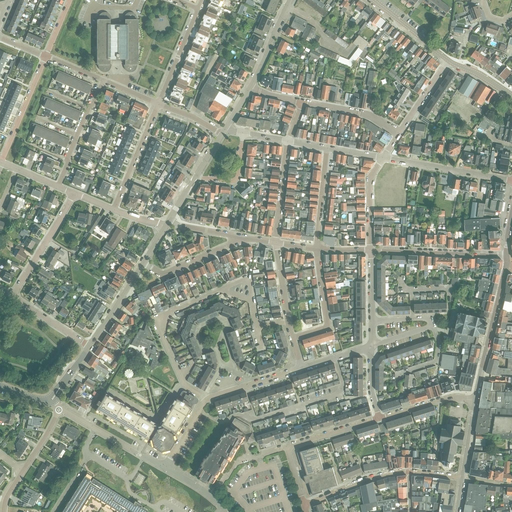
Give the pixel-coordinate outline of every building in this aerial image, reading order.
[(270,0),(265,12),(274,15),(279,0),(270,0)] [(341,0),(341,1),(341,5),(344,7),(341,11),(345,13),(347,10),(347,9),(348,7),(350,5),(347,3),(349,0),(341,0)] [(433,8),(436,5),(430,0),(427,4),(433,8)] [(52,1),(50,7),(58,10),(60,4),(52,1)] [(347,10),(345,13),(348,15),(353,10),(352,9),(351,9),(356,3),(353,1),(348,7),(347,9),(347,10)] [(355,9),(360,13),(366,6),(359,1),(356,5),(358,7),(355,9)] [(444,5),(439,1),(436,5),(442,9),(444,5)] [(208,9),(207,12),(216,16),(218,12),(216,12),(219,6),(210,3),(210,4),(209,4),(207,8),(208,9)] [(17,4),(15,10),(23,13),(25,7),(17,4)] [(433,8),(439,13),(442,9),(436,5),(433,8)] [(450,10),(444,5),(442,9),(447,13),(450,10)] [(467,12),(470,11),(471,15),(481,11),(479,8),(478,6),(473,7),(472,5),(465,7),(467,12)] [(50,7),(48,12),(55,15),(58,10),(50,7)] [(370,16),(373,12),(366,7),(357,19),(360,21),(364,16),(367,18),(369,16),(370,16)] [(444,17),(447,13),(442,9),(439,13),(444,17)] [(15,10),(13,15),(20,18),(23,13),(15,10)] [(471,15),(468,16),(471,24),(479,22),(478,19),(482,17),(481,15),(482,15),(481,11),(471,15)] [(48,12),(45,18),(53,21),(55,15),(48,12)] [(123,65),(124,68),(124,69),(125,69),(125,70),(126,70),(127,71),(127,72),(128,72),(129,72),(130,72),(131,72),(132,72),(133,72),(134,72),(134,71),(135,71),(135,70),(136,70),(136,69),(136,68),(137,65),(137,62),(138,23),(137,20),(136,17),(136,16),(136,15),(135,15),(135,14),(134,14),(134,13),(133,13),(132,13),(131,13),(131,12),(130,13),(129,13),(128,13),(127,13),(127,14),(126,14),(125,15),(125,16),(124,17),(124,20),(125,20),(125,25),(110,25),(110,20),(111,20),(111,17),(110,16),(110,15),(109,14),(108,14),(108,13),(107,13),(106,13),(106,12),(105,12),(104,12),(103,13),(102,13),(101,13),(101,14),(100,15),(99,15),(99,16),(99,17),(98,20),(98,23),(97,62),(98,65),(99,68),(99,69),(99,70),(100,70),(100,71),(101,71),(102,72),(103,72),(104,72),(105,72),(106,72),(107,72),(108,72),(108,71),(109,71),(109,70),(110,70),(110,69),(111,68),(111,65),(110,65),(110,60),(125,60),(125,65),(123,65)] [(203,19),(203,21),(211,24),(213,19),(215,20),(216,16),(207,12),(205,15),(204,15),(202,19),(203,19)] [(262,20),(260,23),(268,27),(271,21),(268,20),(270,17),(261,13),(259,19),(262,20)] [(353,17),(351,20),(354,23),(360,16),(357,14),(354,18),(353,17)] [(368,24),(367,25),(369,27),(372,23),(374,24),(380,29),(386,22),(380,17),(375,14),(368,24)] [(13,15),(10,21),(18,24),(20,18),(13,15)] [(296,17),(291,27),(297,29),(304,33),(303,36),(302,38),(311,42),(315,35),(317,30),(307,25),(308,23),(296,17)] [(45,18),(43,23),(51,26),(53,21),(45,18)] [(10,21),(8,26),(16,29),(18,24),(10,21)] [(200,26),(199,30),(209,34),(210,30),(212,30),(214,25),(211,24),(203,21),(202,22),(201,21),(199,26),(200,26)] [(362,32),(367,25),(368,24),(364,21),(358,29),(362,32)] [(378,36),(376,40),(378,42),(382,36),(383,35),(388,29),(387,28),(390,25),(386,22),(380,29),(379,31),(381,32),(378,36)] [(51,26),(43,23),(42,23),(39,28),(48,32),(51,26)] [(268,27),(260,23),(259,27),(256,26),(254,31),(262,35),(263,32),(266,33),(268,27)] [(487,33),(491,34),(494,25),(491,24),(488,23),(487,28),(484,27),(481,34),(486,36),(487,33)] [(494,25),(491,34),(495,35),(494,39),(499,40),(500,36),(501,33),(498,32),(500,27),(497,26),(494,25)] [(16,29),(8,26),(6,32),(13,35),(16,29)] [(387,37),(394,28),(390,26),(388,29),(383,35),(387,37)] [(287,30),(286,33),(286,34),(290,36),(293,38),(294,36),(296,31),(297,29),(291,27),(290,29),(289,28),(288,30),(287,30)] [(454,34),(453,36),(455,36),(460,37),(461,33),(463,33),(464,29),(464,30),(464,29),(451,27),(451,28),(450,33),(454,34)] [(196,37),(195,38),(204,42),(206,37),(207,37),(209,34),(199,30),(198,33),(197,32),(195,36),(195,37),(196,37)] [(391,35),(390,36),(388,38),(391,41),(385,49),(387,51),(392,44),(395,40),(398,36),(400,34),(396,30),(391,36),(391,35)] [(24,41),(30,43),(33,36),(28,33),(24,41)] [(253,40),(252,44),(260,47),(263,41),(260,40),(261,37),(253,33),(250,39),(253,40)] [(398,36),(395,40),(392,44),(394,46),(397,42),(400,44),(405,37),(400,34),(398,36)] [(363,51),(365,49),(367,46),(370,43),(359,35),(353,43),(359,48),(363,51)] [(469,41),(477,44),(479,38),(471,35),(469,41)] [(30,43),(36,46),(39,38),(33,36),(30,43)] [(39,38),(36,46),(42,48),(45,41),(39,38)] [(193,44),(192,47),(201,51),(203,48),(201,47),(204,42),(195,38),(195,40),(194,39),(192,44),(193,44)] [(398,52),(402,47),(403,46),(406,48),(410,41),(406,38),(401,44),(400,45),(396,50),(398,52)] [(282,40),(279,46),(286,49),(288,46),(292,48),(293,46),(282,40)] [(312,42),(309,48),(317,52),(320,46),(317,45),(312,42)] [(454,43),(451,42),(451,43),(449,48),(452,49),(451,52),(458,55),(460,50),(459,50),(460,45),(454,43)] [(412,43),(407,49),(405,52),(408,54),(406,57),(409,59),(413,54),(412,54),(417,47),(412,43)] [(260,47),(252,44),(250,47),(247,46),(245,51),(253,55),(255,52),(257,53),(260,47)] [(290,51),(286,49),(279,46),(277,51),(279,53),(278,56),(284,59),(286,56),(284,55),(285,52),(292,56),(293,55),(301,59),(301,57),(290,51)] [(485,47),(483,46),(480,50),(479,50),(478,52),(475,50),(471,56),(476,60),(485,47)] [(188,55),(188,56),(196,60),(198,54),(200,55),(201,51),(192,47),(190,51),(189,50),(187,54),(188,55)] [(487,55),(484,53),(487,48),(485,47),(476,60),(480,63),(485,58),(487,55)] [(419,58),(421,55),(423,52),(419,48),(414,54),(416,56),(411,64),(413,66),(417,60),(419,58)] [(321,59),(324,57),(312,50),(309,55),(319,60),(320,58),(321,59)] [(428,55),(423,52),(421,55),(419,58),(417,60),(419,62),(416,66),(418,67),(419,66),(428,55)] [(242,59),(245,60),(243,64),(244,64),(243,66),(249,69),(250,67),(251,67),(254,61),(251,60),(253,57),(244,53),(242,59)] [(424,63),(426,65),(432,58),(428,55),(419,66),(417,69),(419,70),(424,63)] [(186,62),(184,65),(194,69),(195,65),(194,65),(196,60),(188,56),(187,57),(186,57),(184,61),(186,62)] [(480,63),(485,67),(490,60),(491,58),(490,56),(487,60),(485,58),(480,63)] [(218,63),(223,65),(226,60),(221,57),(218,63)] [(435,71),(440,64),(432,58),(426,65),(421,72),(423,73),(428,67),(435,71)] [(492,62),(490,60),(485,67),(490,70),(495,64),(495,63),(498,60),(495,58),(492,62)] [(21,59),(17,68),(23,70),(27,61),(21,59)] [(27,61),(23,70),(30,73),(34,64),(27,61)] [(215,67),(221,71),(224,66),(223,65),(218,63),(218,62),(215,67)] [(495,64),(490,70),(494,74),(497,70),(498,70),(500,67),(495,63),(495,64)] [(181,73),(180,74),(189,77),(191,72),(192,73),(194,69),(184,65),(183,68),(182,68),(180,72),(181,73)] [(240,72),(239,74),(245,78),(248,74),(242,70),(238,68),(239,68),(234,65),(233,68),(240,72)] [(212,72),(218,76),(221,71),(215,67),(212,72)] [(422,76),(420,75),(419,72),(414,69),(414,68),(412,67),(411,68),(414,69),(412,72),(421,79),(422,76)] [(278,78),(274,77),(274,78),(269,75),(268,78),(265,76),(261,84),(268,87),(269,85),(273,87),(272,90),(281,91),(283,79),(285,70),(282,69),(281,72),(279,72),(278,78)] [(392,69),(388,74),(394,79),(398,73),(392,69)] [(499,76),(506,82),(511,75),(505,69),(499,76)] [(57,85),(59,86),(64,73),(57,70),(55,73),(58,74),(55,81),(59,82),(57,85)] [(367,86),(369,86),(368,94),(362,93),(360,108),(366,109),(367,103),(373,104),(379,72),(370,71),(367,86)] [(212,72),(211,74),(216,78),(218,79),(225,83),(225,82),(230,85),(229,87),(232,89),(232,90),(235,92),(236,90),(237,91),(239,88),(226,80),(219,76),(218,76),(212,72)] [(63,84),(66,85),(70,76),(64,73),(59,86),(61,87),(63,84)] [(282,92),(287,93),(291,74),(289,73),(287,85),(283,85),(282,92)] [(178,79),(177,83),(186,87),(188,83),(186,82),(189,77),(180,74),(180,75),(179,75),(177,79),(178,79)] [(310,74),(308,74),(307,78),(307,79),(306,85),(307,85),(306,87),(303,86),(301,94),(302,94),(301,95),(306,96),(310,79),(309,79),(310,74)] [(68,90),(70,91),(76,78),(70,76),(66,85),(70,87),(68,90)] [(226,80),(239,88),(241,84),(239,83),(239,82),(229,76),(226,80)] [(297,83),(295,94),(300,95),(303,82),(304,76),(301,76),(300,83),(297,83)] [(459,92),(472,99),(481,83),(469,76),(459,92)] [(210,77),(206,84),(213,88),(216,81),(210,77)] [(423,77),(420,81),(426,86),(430,81),(423,77)] [(74,88),(77,90),(81,80),(76,78),(70,91),(72,92),(74,88)] [(420,95),(423,90),(417,86),(406,79),(406,78),(404,80),(415,88),(413,91),(420,95)] [(316,90),(314,98),(320,99),(323,85),(324,80),(321,79),(319,91),(316,90)] [(417,86),(423,90),(426,86),(420,81),(416,79),(414,81),(418,84),(417,86)] [(79,94),(81,95),(87,83),(81,80),(77,90),(81,91),(79,94)] [(393,103),(399,107),(410,90),(404,86),(404,87),(396,81),(393,83),(400,93),(393,103)] [(13,83),(10,90),(19,94),(22,87),(13,83)] [(87,83),(81,95),(83,96),(85,93),(88,95),(92,85),(87,83)] [(174,90),(173,92),(181,95),(183,90),(185,90),(186,87),(177,83),(175,86),(174,85),(172,90),(174,90)] [(492,90),(481,83),(472,99),(476,101),(473,106),(480,110),(482,105),(483,105),(485,102),(484,102),(485,101),(486,100),(492,90)] [(206,112),(212,116),(214,112),(209,109),(219,92),(210,86),(205,84),(200,92),(202,93),(196,108),(206,114),(206,112)] [(320,99),(324,100),(329,100),(331,87),(332,87),(327,86),(323,85),(320,99)] [(226,86),(224,89),(228,91),(226,96),(232,100),(236,93),(235,92),(232,90),(226,86)] [(337,88),(335,88),(331,87),(329,100),(334,102),(337,88)] [(10,90),(7,96),(16,100),(19,94),(10,90)] [(492,90),(486,100),(490,103),(496,92),(492,90)] [(105,114),(109,106),(109,105),(112,98),(114,94),(106,91),(103,99),(107,101),(106,104),(101,103),(98,111),(105,114)] [(181,95),(173,92),(172,93),(171,92),(170,97),(171,97),(169,101),(179,105),(180,101),(179,100),(181,95)] [(212,116),(211,117),(218,121),(221,117),(222,117),(232,100),(226,96),(219,92),(209,109),(214,112),(212,116)] [(347,94),(345,101),(349,101),(348,106),(359,108),(360,100),(361,95),(354,93),(354,95),(347,93),(347,94)] [(497,93),(493,99),(498,102),(499,100),(504,102),(506,99),(502,96),(501,96),(497,93)] [(7,96),(5,103),(14,106),(16,100),(7,96)] [(121,106),(124,98),(118,96),(116,100),(112,98),(109,105),(112,106),(114,103),(121,106)] [(253,97),(252,103),(254,104),(254,106),(257,107),(257,105),(260,106),(262,97),(255,96),(253,97)] [(46,112),(48,113),(53,100),(45,97),(44,99),(46,101),(44,107),(47,109),(46,112)] [(126,114),(129,116),(130,113),(133,107),(128,105),(130,101),(124,98),(121,106),(119,109),(125,112),(126,111),(127,112),(126,114)] [(261,108),(267,109),(269,99),(263,98),(261,108)] [(272,116),(275,100),(270,99),(268,106),(271,107),(270,112),(266,111),(265,115),(269,115),(272,116)] [(51,111),(55,112),(59,102),(53,100),(48,113),(50,114),(51,111)] [(276,108),(280,109),(281,107),(283,102),(282,102),(281,102),(275,100),(272,116),(277,117),(278,116),(278,114),(276,113),(276,108)] [(57,117),(59,117),(64,105),(59,102),(55,112),(58,113),(57,117)] [(286,103),(284,103),(283,102),(281,107),(294,112),(296,107),(289,104),(288,107),(285,106),(286,103)] [(5,103),(2,109),(11,113),(14,106),(5,103)] [(135,103),(133,107),(130,113),(129,116),(126,122),(130,124),(129,125),(139,130),(142,125),(143,123),(142,122),(148,108),(135,103)] [(252,103),(250,103),(249,103),(248,110),(256,111),(257,107),(254,106),(254,104),(252,103)] [(62,115),(66,117),(70,107),(64,105),(59,117),(61,118),(62,115)] [(394,107),(390,105),(385,113),(389,116),(388,116),(396,121),(400,114),(396,112),(399,107),(395,105),(394,107)] [(68,121),(70,122),(75,109),(70,107),(66,117),(69,118),(68,121)] [(292,117),(294,112),(281,107),(280,109),(280,110),(282,110),(281,112),(285,113),(285,114),(292,117)] [(302,117),(300,121),(307,122),(308,118),(307,118),(307,116),(310,116),(312,108),(306,107),(305,111),(304,110),(304,115),(303,115),(302,117)] [(2,109),(0,113),(0,115),(8,119),(11,113),(2,109)] [(75,109),(70,122),(72,123),(73,120),(77,121),(81,112),(75,109)] [(325,111),(321,127),(322,127),(326,128),(327,125),(324,124),(326,119),(328,119),(330,112),(325,111)] [(93,117),(91,121),(103,126),(106,119),(107,120),(107,119),(106,119),(108,116),(99,113),(98,115),(98,116),(97,118),(93,117)] [(278,114),(278,116),(283,119),(282,121),(290,124),(292,118),(278,113),(278,114)] [(245,127),(246,126),(247,119),(244,118),(244,114),(243,114),(236,124),(237,125),(245,127)] [(269,115),(265,115),(263,114),(262,115),(260,128),(261,129),(263,130),(264,129),(266,129),(268,121),(269,115)] [(341,130),(345,115),(336,114),(335,119),(334,123),(334,125),(337,126),(338,121),(341,122),(339,130),(341,130)] [(0,115),(0,123),(6,126),(8,119),(0,115)] [(274,124),(276,120),(277,117),(272,116),(269,115),(268,121),(266,129),(270,130),(270,128),(273,128),(274,124)] [(309,133),(307,140),(313,141),(314,134),(315,130),(315,127),(316,125),(317,116),(315,115),(313,125),(311,133),(309,133)] [(502,125),(501,124),(485,115),(476,131),(482,134),(484,130),(485,130),(488,125),(496,129),(495,133),(499,134),(499,135),(498,135),(498,136),(499,137),(498,140),(511,143),(511,130),(506,129),(500,127),(502,125)] [(506,129),(511,130),(511,117),(509,116),(507,127),(504,126),(505,125),(501,124),(502,125),(500,127),(506,129)] [(420,120),(428,125),(430,122),(423,117),(420,120)] [(168,130),(172,121),(165,118),(165,119),(164,118),(163,121),(164,122),(162,127),(168,130)] [(353,131),(353,132),(355,133),(357,125),(359,126),(361,119),(356,118),(353,131)] [(276,120),(274,124),(273,128),(272,129),(286,134),(288,130),(289,126),(281,123),(281,125),(279,125),(279,124),(276,123),(278,120),(276,120)] [(175,132),(179,123),(172,121),(168,130),(175,132)] [(296,138),(301,139),(302,130),(300,129),(301,127),(303,127),(304,123),(300,122),(295,136),(296,138)] [(377,135),(378,131),(380,129),(370,123),(369,122),(367,128),(367,129),(371,131),(377,135)] [(35,139),(37,139),(42,127),(34,123),(32,126),(35,128),(32,134),(36,135),(35,139)] [(185,125),(179,123),(175,132),(182,135),(185,125)] [(412,154),(420,156),(426,125),(416,123),(414,134),(415,134),(412,154)] [(40,137),(43,139),(47,129),(42,127),(37,139),(39,140),(40,137)] [(127,127),(125,134),(134,137),(136,131),(127,127)] [(89,136),(98,140),(101,133),(88,128),(86,132),(90,134),(89,136)] [(46,143),(48,144),(53,131),(47,129),(43,139),(47,140),(46,143)] [(382,137),(389,141),(392,137),(380,129),(378,131),(383,135),(382,137)] [(189,130),(188,133),(192,135),(194,136),(205,143),(206,141),(207,142),(209,139),(201,135),(200,136),(189,130)] [(51,142),(54,143),(58,134),(53,131),(48,144),(50,145),(51,142)] [(365,142),(363,150),(369,151),(370,143),(372,144),(372,140),(373,136),(375,137),(377,135),(371,131),(369,143),(365,142)] [(375,137),(380,140),(382,137),(383,135),(378,131),(377,135),(375,137)] [(345,141),(344,147),(349,148),(352,133),(349,132),(348,139),(345,139),(345,141)] [(363,150),(365,142),(367,133),(364,132),(362,143),(359,142),(357,149),(363,150)] [(57,148),(59,149),(64,136),(58,134),(54,143),(58,145),(57,148)] [(125,134),(122,140),(131,144),(134,137),(125,134)] [(432,143),(433,135),(432,135),(431,136),(429,136),(427,144),(424,143),(422,153),(423,153),(424,154),(426,154),(427,154),(430,154),(432,144),(432,143)] [(444,147),(445,145),(444,144),(445,135),(442,135),(441,140),(440,142),(437,142),(435,152),(436,152),(436,153),(438,153),(440,152),(442,153),(443,147),(444,147)] [(64,136),(59,149),(61,150),(62,147),(66,148),(70,139),(64,136)] [(98,140),(89,136),(89,137),(86,144),(99,149),(101,145),(96,143),(97,140),(98,140)] [(375,137),(373,136),(372,140),(377,143),(375,146),(372,144),(370,151),(372,152),(374,149),(380,153),(382,150),(383,150),(384,149),(384,148),(386,144),(380,140),(375,137)] [(380,140),(386,144),(387,145),(389,141),(382,137),(380,140)] [(460,154),(460,153),(461,145),(457,145),(458,139),(455,139),(454,144),(450,144),(448,153),(450,153),(450,155),(451,155),(451,156),(453,156),(454,156),(455,156),(455,154),(457,154),(459,155),(460,154)] [(122,140),(119,146),(128,150),(131,144),(122,140)] [(152,140),(149,146),(158,150),(161,143),(152,140)] [(399,154),(408,156),(410,147),(405,146),(405,145),(401,144),(403,142),(401,140),(397,145),(400,145),(399,154)] [(193,152),(195,149),(199,152),(201,149),(201,150),(203,146),(195,141),(192,145),(189,143),(186,147),(193,152)] [(496,145),(495,149),(497,150),(497,153),(502,154),(501,158),(510,159),(511,153),(506,152),(507,151),(503,151),(503,146),(496,145)] [(119,146),(116,153),(125,157),(128,150),(119,146)] [(155,156),(158,150),(149,146),(146,153),(155,156)] [(466,153),(464,162),(472,164),(474,155),(475,153),(471,152),(472,146),(466,146),(464,150),(467,151),(467,153),(466,153)] [(81,156),(80,156),(89,160),(90,160),(89,160),(92,153),(80,147),(78,152),(82,154),(81,156)] [(474,155),(472,164),(473,164),(473,165),(475,165),(476,165),(478,165),(480,155),(480,156),(481,152),(482,148),(479,147),(478,154),(477,155),(474,155)] [(186,155),(184,159),(192,164),(194,161),(195,159),(191,156),(192,153),(186,149),(183,154),(186,155)] [(20,161),(23,162),(22,164),(27,165),(29,159),(36,161),(39,154),(35,153),(36,153),(35,152),(35,153),(28,150),(25,158),(22,157),(20,161)] [(300,151),(291,150),(290,162),(292,162),(292,157),(299,158),(300,152),(300,151)] [(480,155),(478,165),(479,165),(479,167),(482,167),(482,166),(487,166),(488,157),(489,151),(485,150),(485,153),(481,152),(480,156),(480,155)] [(300,152),(299,158),(301,158),(300,161),(303,162),(303,160),(307,160),(307,162),(311,163),(312,153),(302,151),(302,152),(300,152)] [(116,153),(114,159),(123,163),(125,157),(116,153)] [(155,156),(146,153),(143,159),(152,163),(155,156)] [(313,162),(321,163),(321,160),(321,155),(315,154),(313,162)] [(89,160),(80,156),(81,157),(78,163),(90,169),(92,164),(91,164),(92,163),(89,161),(89,160)] [(44,164),(53,168),(54,165),(58,167),(60,163),(47,157),(44,164)] [(510,159),(501,158),(497,157),(497,160),(501,161),(500,165),(509,166),(510,165),(510,163),(510,162),(510,159)] [(114,159),(111,166),(120,169),(123,163),(114,159)] [(152,163),(143,159),(141,165),(150,169),(152,163)] [(183,169),(185,166),(189,169),(190,167),(192,164),(184,159),(182,162),(179,160),(176,165),(183,169)] [(361,167),(371,169),(376,161),(361,159),(360,161),(362,162),(361,167)] [(509,166),(500,165),(490,163),(489,170),(493,170),(494,168),(500,169),(499,171),(500,172),(503,173),(503,172),(504,172),(504,174),(507,175),(507,173),(508,173),(509,166)] [(39,165),(37,170),(49,175),(52,168),(53,168),(44,164),(44,165),(43,167),(39,165)] [(150,169),(141,165),(138,172),(147,176),(150,169)] [(371,169),(361,167),(356,166),(352,165),(349,165),(348,167),(358,168),(358,172),(368,174),(371,169)] [(111,166),(108,172),(117,176),(120,169),(111,166)] [(175,173),(173,176),(182,181),(184,178),(183,178),(185,176),(180,173),(182,171),(175,166),(172,171),(175,173)] [(264,169),(264,174),(271,175),(279,176),(279,170),(272,169),(272,172),(267,171),(267,170),(267,167),(265,167),(264,167),(264,169)] [(74,177),(83,181),(83,180),(86,173),(73,168),(71,172),(75,174),(74,177)] [(344,181),(353,181),(353,188),(354,187),(365,187),(365,174),(358,174),(358,172),(345,169),(345,178),(344,178),(344,181)] [(408,176),(407,181),(411,181),(411,180),(417,181),(419,173),(418,173),(418,172),(415,172),(414,172),(412,172),(412,171),(411,171),(409,170),(408,176)] [(426,192),(432,193),(432,189),(434,189),(435,184),(433,183),(434,178),(433,178),(434,177),(433,175),(431,175),(429,176),(429,177),(428,177),(428,178),(426,178),(425,182),(423,183),(423,186),(424,188),(426,188),(426,192)] [(180,184),(182,181),(173,176),(171,179),(168,177),(165,182),(172,186),(174,184),(178,186),(180,184)] [(83,181),(74,177),(71,184),(84,189),(86,185),(81,183),(82,181),(83,181)] [(18,180),(15,186),(22,189),(21,191),(26,194),(28,188),(23,186),(25,183),(21,181),(22,180),(19,179),(18,180)] [(447,193),(452,194),(457,195),(458,194),(461,180),(453,179),(451,186),(450,186),(448,186),(447,193)] [(100,188),(109,192),(109,191),(108,191),(109,189),(114,191),(116,186),(103,181),(100,188)] [(470,191),(471,183),(469,183),(469,182),(463,181),(462,191),(468,192),(467,193),(466,193),(465,201),(468,202),(470,191)] [(493,189),(495,190),(505,191),(507,184),(497,183),(496,187),(492,186),(492,185),(486,184),(487,182),(483,181),(482,187),(484,188),(488,188),(493,189)] [(471,182),(471,183),(470,191),(473,191),(472,192),(474,192),(474,197),(477,198),(478,192),(477,192),(478,184),(471,182)] [(244,185),(243,184),(241,187),(238,190),(243,197),(252,189),(246,183),(244,185)] [(128,197),(129,198),(126,205),(134,208),(139,197),(142,198),(141,201),(146,203),(151,192),(133,184),(130,191),(131,192),(128,197)] [(163,193),(171,199),(173,196),(173,195),(174,193),(170,191),(171,188),(164,184),(162,188),(165,190),(163,193)] [(199,192),(204,192),(205,185),(200,184),(200,187),(199,186),(195,194),(198,195),(197,195),(199,192)] [(211,193),(210,203),(213,203),(214,194),(218,194),(219,186),(213,186),(212,193),(211,193)] [(379,194),(390,194),(390,193),(393,193),(393,186),(390,186),(390,191),(379,192),(379,194)] [(31,195),(39,198),(41,199),(45,191),(36,188),(35,190),(33,189),(31,195)] [(109,192),(100,188),(99,191),(95,189),(93,193),(105,199),(108,192),(109,192)] [(266,196),(276,197),(277,191),(269,190),(269,193),(264,192),(264,191),(262,191),(262,188),(258,188),(258,195),(261,195),(266,196)] [(505,191),(495,190),(494,200),(504,201),(505,191)] [(170,202),(171,199),(163,193),(161,196),(158,195),(154,200),(155,201),(157,202),(161,205),(164,201),(168,204),(169,201),(170,202)] [(48,201),(45,200),(42,207),(49,210),(52,204),(56,205),(58,201),(56,200),(58,197),(52,194),(50,199),(49,198),(48,201)] [(342,203),(341,204),(347,204),(365,203),(365,194),(354,195),(343,195),(342,200),(342,203)] [(9,205),(8,206),(19,210),(20,208),(18,207),(19,204),(23,206),(24,203),(17,199),(16,202),(11,200),(9,205)] [(341,204),(342,203),(342,200),(329,199),(328,206),(334,207),(334,203),(341,204)] [(486,199),(485,204),(484,215),(493,216),(495,216),(496,210),(502,211),(503,202),(486,199)] [(476,203),(476,201),(475,201),(475,202),(473,202),(472,206),(472,210),(471,214),(471,218),(477,217),(477,218),(483,217),(484,215),(485,204),(476,203)] [(152,207),(149,211),(156,215),(157,213),(161,216),(162,214),(163,214),(165,211),(159,207),(160,206),(161,205),(157,202),(154,208),(152,207)] [(347,204),(341,204),(341,212),(347,212),(365,211),(365,205),(357,205),(357,206),(347,206),(347,204)] [(19,210),(8,206),(8,207),(6,212),(11,214),(10,216),(16,219),(17,219),(19,216),(14,214),(15,212),(20,214),(21,211),(19,210)] [(328,206),(327,214),(333,214),(337,215),(337,213),(333,212),(334,207),(328,206)] [(195,216),(197,208),(192,207),(191,211),(186,210),(184,219),(189,220),(192,220),(192,215),(195,216)] [(219,218),(218,225),(223,226),(225,212),(226,212),(227,207),(224,207),(222,218),(219,218)] [(202,223),(205,223),(207,213),(204,213),(204,209),(199,208),(197,216),(200,217),(200,222),(202,222),(202,223)] [(260,225),(258,233),(264,234),(268,210),(261,209),(261,211),(263,211),(265,212),(265,211),(266,211),(266,215),(265,215),(263,226),(260,225)] [(40,210),(37,216),(40,217),(38,221),(45,224),(48,217),(45,216),(46,213),(40,210)] [(207,213),(205,223),(209,224),(209,223),(212,224),(212,219),(215,220),(217,211),(212,210),(211,214),(207,213)] [(268,210),(264,234),(271,236),(274,219),(275,215),(274,215),(275,211),(268,210)] [(246,218),(244,226),(245,226),(244,230),(247,231),(249,232),(250,231),(252,223),(253,219),(249,219),(248,218),(249,212),(246,211),(246,214),(245,214),(244,218),(246,218)] [(92,215),(87,214),(86,215),(79,213),(77,221),(78,221),(77,224),(80,224),(80,225),(81,225),(82,224),(85,225),(85,224),(90,225),(92,215)] [(237,221),(236,229),(241,230),(243,218),(244,218),(245,214),(243,213),(242,215),(240,221),(237,221)] [(333,214),(327,214),(326,221),(336,222),(336,220),(332,219),(333,214)] [(97,215),(87,231),(91,233),(101,217),(97,215)] [(374,219),(374,225),(384,225),(389,224),(394,224),(394,220),(384,221),(384,219),(386,219),(386,215),(384,215),(374,216),(374,219)] [(101,226),(99,229),(108,234),(114,224),(106,218),(104,221),(102,219),(98,225),(101,226)] [(464,220),(465,231),(501,229),(501,227),(500,218),(464,220)] [(300,239),(306,240),(313,241),(315,223),(302,222),(300,239)] [(32,233),(39,237),(43,231),(40,229),(41,227),(35,223),(33,225),(36,227),(32,233)] [(132,239),(135,234),(142,238),(142,239),(146,241),(150,233),(138,227),(138,228),(137,227),(136,228),(133,228),(128,237),(132,239)] [(125,240),(128,235),(117,228),(113,235),(108,243),(106,242),(103,248),(101,251),(106,254),(107,253),(110,255),(111,253),(114,249),(121,237),(125,240)] [(325,229),(324,241),(326,244),(331,245),(331,246),(336,246),(337,238),(336,238),(335,238),(335,230),(333,230),(325,229)] [(24,244),(31,249),(35,243),(27,238),(29,235),(22,230),(19,235),(23,237),(22,239),(26,241),(24,244)] [(281,237),(289,238),(290,231),(282,230),(281,237)] [(375,245),(383,245),(383,231),(374,232),(375,245)] [(438,231),(437,239),(439,240),(439,244),(440,244),(440,245),(442,245),(442,244),(446,244),(446,236),(448,236),(448,232),(446,232),(446,231),(438,231)] [(481,235),(481,239),(482,239),(500,238),(500,236),(501,236),(500,231),(489,231),(487,231),(486,232),(486,234),(481,235)] [(194,244),(193,245),(197,252),(204,249),(204,248),(208,246),(207,239),(203,238),(204,235),(193,233),(193,236),(195,236),(194,240),(197,241),(196,244),(195,245),(194,244)] [(182,248),(178,249),(182,257),(187,255),(184,247),(185,247),(183,243),(180,236),(178,237),(182,248)] [(454,249),(464,249),(464,240),(461,240),(460,243),(454,242),(454,249)] [(182,257),(178,249),(174,251),(169,242),(167,243),(171,253),(172,252),(175,260),(182,257)] [(186,242),(183,243),(185,247),(186,246),(189,254),(192,253),(193,254),(197,252),(193,245),(193,243),(189,245),(189,244),(188,245),(186,242)] [(15,257),(23,262),(27,255),(22,253),(24,250),(17,245),(15,248),(19,251),(15,257)] [(249,257),(252,256),(251,247),(244,248),(245,257),(244,257),(245,264),(250,264),(249,257)] [(254,251),(254,257),(260,258),(260,261),(259,263),(262,264),(263,261),(263,257),(267,258),(268,249),(262,248),(261,252),(254,251)] [(163,252),(159,254),(163,266),(165,265),(165,266),(167,265),(167,264),(170,262),(170,261),(174,259),(171,254),(169,250),(165,251),(164,249),(162,250),(163,252)] [(234,253),(233,253),(236,260),(240,259),(241,262),(244,260),(244,257),(242,249),(237,251),(236,251),(234,252),(234,253)] [(53,250),(50,255),(56,259),(60,254),(63,256),(65,253),(59,250),(58,253),(53,250)] [(116,253),(121,256),(125,258),(126,257),(134,262),(137,257),(129,252),(127,255),(123,252),(122,253),(117,250),(116,253)] [(291,263),(295,263),(297,263),(297,266),(303,267),(304,256),(305,255),(293,253),(291,263)] [(121,265),(129,270),(132,265),(128,261),(118,254),(116,257),(122,261),(122,262),(123,263),(121,265)] [(234,268),(238,266),(235,260),(233,261),(230,254),(225,256),(228,263),(231,262),(234,268)] [(49,262),(46,267),(54,271),(55,269),(54,268),(58,261),(56,259),(50,255),(47,261),(49,262)] [(225,256),(220,258),(223,265),(224,268),(226,267),(228,273),(229,273),(231,278),(234,276),(228,263),(225,256)] [(304,256),(303,265),(307,264),(312,264),(313,266),(314,266),(314,261),(313,256),(310,257),(310,256),(308,256),(306,257),(304,256)] [(385,256),(382,259),(387,265),(388,264),(392,264),(392,256),(385,256)] [(409,258),(406,257),(406,264),(407,264),(407,273),(410,273),(410,267),(412,267),(412,265),(412,264),(418,264),(418,256),(409,256),(409,257),(409,258)] [(457,269),(457,259),(455,259),(454,258),(451,257),(451,258),(449,258),(449,262),(448,262),(448,269),(448,271),(451,272),(451,269),(457,269)] [(444,269),(448,269),(448,262),(449,262),(449,258),(440,258),(440,261),(441,261),(441,266),(444,266),(444,269)] [(217,259),(211,262),(215,269),(216,271),(219,270),(223,277),(224,277),(226,282),(229,281),(227,275),(226,276),(221,266),(220,266),(217,259)] [(378,263),(378,268),(386,268),(386,266),(387,265),(382,259),(378,263)] [(479,269),(480,259),(475,259),(475,260),(468,259),(468,260),(464,259),(464,266),(468,266),(468,267),(471,267),(471,268),(470,269),(470,271),(471,271),(475,272),(475,271),(478,271),(478,269),(479,269)] [(480,259),(480,268),(487,268),(490,268),(492,268),(494,259),(484,259),(480,259)] [(492,268),(501,270),(502,268),(501,268),(502,263),(503,262),(502,261),(502,260),(494,259),(492,268)] [(272,261),(265,262),(266,268),(266,271),(273,271),(273,267),(272,261)] [(211,262),(205,264),(208,272),(208,273),(210,277),(213,276),(211,273),(216,271),(215,269),(211,262)] [(113,270),(116,272),(117,273),(124,277),(127,271),(115,264),(114,266),(115,267),(113,270)] [(204,266),(198,269),(201,276),(206,274),(207,278),(210,277),(208,273),(207,273),(204,266)] [(37,275),(40,276),(38,279),(46,284),(48,281),(49,281),(49,279),(50,278),(51,277),(51,276),(52,275),(53,274),(54,273),(45,268),(44,271),(41,269),(37,275)] [(194,270),(192,271),(195,278),(194,278),(196,282),(197,284),(200,282),(198,277),(201,276),(198,269),(197,268),(195,269),(194,270)] [(115,276),(112,279),(120,284),(125,277),(124,277),(117,273),(116,273),(111,270),(109,273),(115,276)] [(13,276),(15,273),(11,271),(9,274),(5,272),(2,279),(9,283),(12,276),(13,276)] [(291,273),(286,274),(287,280),(295,279),(294,275),(297,275),(297,272),(294,273),(294,271),(291,272),(291,273)] [(185,275),(184,275),(188,282),(188,283),(192,282),(192,284),(196,282),(194,278),(193,279),(190,272),(188,273),(187,272),(185,273),(185,275)] [(334,272),(331,273),(325,274),(327,291),(337,289),(335,278),(338,277),(338,272),(334,272)] [(484,280),(488,281),(498,284),(499,281),(500,275),(494,274),(494,275),(493,275),(492,276),(491,278),(492,279),(493,279),(493,280),(485,278),(484,280)] [(183,284),(188,282),(184,275),(178,277),(182,285),(181,285),(186,298),(187,299),(190,298),(187,292),(186,293),(185,289),(184,290),(184,289),(184,288),(183,284)] [(109,280),(107,283),(110,285),(117,289),(120,284),(112,279),(107,276),(106,278),(109,280)] [(183,299),(186,298),(181,285),(180,286),(176,279),(171,281),(174,288),(178,287),(181,293),(180,293),(183,299)] [(167,283),(165,284),(168,291),(167,291),(169,295),(170,297),(170,299),(173,297),(170,290),(174,288),(171,281),(170,280),(166,282),(167,283)] [(255,289),(267,287),(276,286),(275,280),(267,281),(267,284),(254,286),(255,289)] [(480,292),(484,293),(495,295),(498,284),(488,281),(484,280),(482,280),(480,280),(478,287),(479,287),(478,291),(480,292)] [(101,293),(99,296),(106,300),(108,296),(111,298),(115,292),(111,289),(111,288),(108,286),(109,285),(106,283),(102,281),(101,283),(104,285),(104,286),(100,293),(101,293)] [(291,289),(291,292),(301,291),(300,287),(304,286),(303,281),(295,282),(295,285),(291,286),(291,289)] [(366,290),(366,287),(366,282),(357,282),(357,308),(366,308),(366,303),(366,300),(366,290)] [(163,284),(156,286),(159,294),(160,293),(165,291),(167,298),(170,297),(168,295),(167,291),(167,290),(166,291),(163,284)] [(156,286),(151,289),(155,299),(154,299),(160,312),(163,311),(158,302),(159,301),(158,298),(161,296),(160,293),(159,294),(156,286)] [(267,287),(269,301),(278,300),(276,286),(267,287)] [(39,296),(42,292),(39,289),(37,291),(32,288),(28,294),(35,298),(36,295),(39,296)] [(192,291),(195,297),(200,295),(197,288),(192,291)] [(327,291),(328,298),(335,297),(334,293),(339,292),(338,289),(337,289),(327,291)] [(41,302),(47,306),(52,298),(50,297),(51,294),(45,290),(42,296),(44,297),(41,302)] [(153,305),(154,308),(157,314),(160,312),(154,299),(153,296),(152,297),(149,290),(143,293),(147,301),(147,302),(151,300),(153,305)] [(301,291),(291,292),(292,296),(292,298),(297,297),(298,300),(305,299),(305,294),(301,294),(301,291)] [(494,302),(495,295),(484,293),(480,292),(478,298),(481,299),(481,300),(484,301),(493,303),(494,302)] [(137,295),(138,296),(140,302),(141,303),(142,305),(148,302),(147,302),(147,301),(143,293),(137,295)] [(335,297),(328,298),(329,304),(338,303),(337,300),(343,299),(350,298),(349,295),(342,296),(335,297)] [(52,298),(47,306),(53,310),(56,305),(59,306),(62,301),(59,299),(58,302),(52,298)] [(378,304),(381,307),(387,302),(386,300),(386,298),(378,298),(378,304)] [(82,299),(79,304),(82,307),(81,308),(82,308),(86,311),(89,312),(90,310),(92,311),(92,310),(93,311),(92,313),(91,314),(98,319),(102,312),(106,307),(98,302),(94,310),(91,308),(93,305),(82,299)] [(64,300),(61,304),(58,309),(61,311),(59,314),(65,318),(69,312),(64,309),(68,303),(64,300)] [(125,308),(133,315),(140,308),(133,301),(131,303),(130,303),(125,308)] [(222,304),(219,302),(219,310),(222,311),(220,315),(224,317),(229,303),(223,301),(222,304)] [(483,306),(484,306),(483,310),(485,311),(483,316),(489,318),(492,310),(493,303),(484,301),(483,306)] [(504,301),(501,310),(511,312),(511,310),(511,302),(504,301)] [(209,308),(210,309),(213,317),(217,315),(218,316),(219,316),(217,312),(216,313),(216,312),(219,310),(219,302),(212,305),(213,306),(209,308)] [(338,303),(329,304),(330,312),(345,310),(344,302),(338,303)] [(381,307),(387,312),(392,306),(387,302),(381,307)] [(235,306),(229,303),(224,317),(228,318),(230,315),(232,316),(238,310),(234,308),(235,306)] [(247,313),(246,311),(249,310),(247,303),(240,305),(243,315),(247,313)] [(442,313),(448,312),(447,303),(415,305),(415,314),(420,314),(423,314),(440,313),(442,313)] [(392,306),(387,312),(390,315),(397,315),(397,307),(393,307),(392,306)] [(210,309),(204,311),(208,319),(213,317),(210,309)] [(241,316),(238,310),(232,316),(234,319),(233,319),(232,318),(229,319),(229,321),(230,320),(232,324),(240,321),(241,320),(240,316),(241,316)] [(314,314),(310,314),(311,324),(315,324),(315,323),(317,323),(317,318),(320,317),(319,310),(313,310),(314,314)] [(357,310),(357,322),(357,323),(362,323),(366,323),(366,318),(366,315),(366,310),(357,310)] [(89,312),(86,311),(84,313),(90,317),(88,320),(95,324),(98,319),(91,314),(89,312)] [(204,311),(198,314),(202,322),(208,319),(204,311)] [(311,324),(310,314),(306,315),(306,312),(301,313),(302,320),(305,320),(305,325),(308,324),(308,325),(311,324)] [(123,321),(125,323),(128,319),(125,317),(126,316),(121,313),(117,319),(122,322),(123,321)] [(194,313),(188,316),(194,321),(197,320),(197,321),(196,322),(197,325),(199,325),(198,324),(202,322),(198,314),(198,313),(194,314),(194,313)] [(452,331),(454,332),(479,337),(480,334),(485,335),(488,324),(486,323),(487,320),(461,313),(461,314),(459,314),(456,327),(456,328),(456,329),(452,328),(452,331)] [(184,318),(181,324),(195,330),(196,326),(193,324),(194,321),(188,316),(187,319),(184,318)] [(511,325),(511,323),(508,322),(508,320),(511,320),(511,317),(500,316),(497,327),(503,328),(503,327),(506,327),(507,325),(511,325)] [(242,326),(240,321),(232,324),(234,330),(242,326)] [(76,325),(83,330),(85,326),(79,322),(76,325)] [(115,322),(112,328),(118,332),(120,329),(122,330),(126,332),(127,330),(115,322)] [(138,348),(139,345),(139,346),(147,349),(146,352),(147,353),(150,355),(149,358),(153,360),(150,368),(149,368),(151,371),(154,370),(154,369),(155,366),(158,367),(161,366),(160,362),(157,361),(160,354),(159,353),(155,351),(156,348),(153,347),(154,344),(154,342),(146,339),(147,336),(154,339),(147,323),(144,331),(140,330),(131,346),(131,345),(138,348)] [(182,331),(180,335),(189,335),(190,332),(193,334),(195,330),(181,324),(179,330),(182,331)] [(505,333),(511,334),(511,325),(507,325),(506,327),(503,327),(503,328),(497,327),(496,333),(502,333),(505,334),(505,333)] [(118,332),(112,328),(108,333),(116,339),(118,336),(116,335),(118,332)] [(226,333),(228,340),(237,337),(235,331),(226,333)] [(327,333),(332,348),(334,347),(333,345),(334,345),(332,340),(335,339),(336,341),(339,340),(337,333),(334,334),(333,331),(327,333)] [(452,340),(465,344),(465,343),(477,346),(477,345),(479,337),(454,332),(452,340)] [(327,333),(321,335),(323,343),(326,342),(330,354),(333,353),(332,348),(327,333)] [(107,335),(104,339),(116,347),(118,349),(119,347),(113,342),(112,343),(111,342),(113,339),(107,335)] [(186,344),(187,344),(195,340),(193,336),(194,336),(194,335),(190,336),(191,337),(190,338),(189,335),(180,335),(183,341),(184,341),(186,344)] [(321,335),(315,337),(317,344),(320,344),(323,352),(326,351),(323,343),(321,335)] [(228,340),(230,346),(239,343),(237,337),(228,340)] [(315,337),(309,339),(314,357),(317,356),(314,345),(317,344),(315,337)] [(508,350),(510,339),(506,339),(495,337),(494,343),(502,345),(504,345),(508,346),(508,350)] [(104,339),(101,343),(108,348),(110,345),(111,345),(110,346),(117,350),(118,349),(116,347),(104,339)] [(314,357),(309,339),(303,341),(305,348),(308,347),(311,355),(308,356),(309,360),(315,359),(314,357)] [(187,344),(189,349),(197,345),(195,340),(187,344)] [(430,340),(424,342),(427,349),(433,347),(430,340)] [(284,348),(285,350),(288,350),(287,347),(288,346),(286,341),(278,344),(280,349),(284,348)] [(424,342),(418,344),(420,352),(427,349),(424,342)] [(230,346),(232,352),(240,349),(239,343),(230,346)] [(482,347),(477,345),(477,346),(465,343),(465,344),(465,349),(463,354),(479,358),(480,358),(482,347)] [(418,344),(412,347),(414,354),(415,356),(418,356),(417,353),(420,352),(418,344)] [(100,345),(97,350),(111,359),(113,357),(106,352),(107,350),(100,345)] [(189,349),(192,354),(200,350),(197,345),(189,349)] [(412,347),(406,349),(408,356),(414,354),(412,347)] [(232,352),(234,358),(242,355),(240,349),(232,352)] [(406,349),(400,351),(402,358),(408,356),(406,349)] [(111,359),(97,350),(94,354),(101,359),(103,356),(110,361),(111,359)] [(200,350),(192,354),(194,359),(202,355),(200,350)] [(279,351),(277,356),(285,360),(287,355),(286,354),(288,350),(285,350),(283,353),(279,351)] [(400,351),(394,353),(396,360),(402,358),(400,351)] [(394,353),(387,355),(390,362),(396,360),(394,353)] [(463,354),(462,360),(463,360),(462,362),(463,362),(462,366),(468,368),(469,361),(474,363),(478,364),(479,358),(463,354)] [(237,363),(238,366),(240,364),(240,362),(244,360),(242,355),(234,358),(236,363),(237,363)] [(381,357),(378,361),(385,365),(386,363),(390,362),(387,355),(381,357)] [(442,368),(449,369),(448,374),(455,375),(458,357),(444,355),(442,368)] [(93,356),(90,360),(104,369),(105,367),(100,364),(101,363),(99,361),(99,360),(93,356)] [(278,363),(277,366),(279,368),(281,364),(282,365),(285,360),(277,356),(274,361),(278,363)] [(213,363),(214,366),(217,367),(216,363),(217,362),(215,357),(207,359),(209,365),(213,363)] [(490,358),(486,373),(490,374),(491,374),(495,376),(506,376),(509,376),(510,369),(508,369),(499,368),(500,367),(498,367),(500,361),(497,360),(490,358)] [(98,375),(100,376),(104,370),(104,369),(90,360),(88,364),(94,369),(94,368),(96,368),(96,367),(99,369),(96,373),(98,375)] [(376,364),(376,371),(383,371),(383,367),(385,365),(378,361),(376,364)] [(462,372),(459,383),(460,391),(463,391),(464,389),(471,391),(475,376),(477,367),(474,366),(474,363),(469,361),(468,368),(466,373),(462,372)] [(241,369),(246,372),(250,364),(245,362),(243,366),(240,364),(238,366),(242,368),(241,369)] [(273,362),(268,364),(270,372),(275,370),(275,369),(279,368),(277,366),(274,367),(273,362)] [(252,373),(255,375),(256,372),(253,371),(255,367),(250,364),(246,372),(251,374),(252,373)] [(268,364),(262,365),(265,374),(270,372),(268,364)] [(334,364),(329,366),(332,374),(337,373),(334,364)] [(256,372),(255,375),(259,374),(260,375),(265,374),(262,365),(257,367),(258,371),(256,372)] [(126,368),(128,375),(134,374),(133,366),(126,368)] [(208,366),(206,371),(213,376),(216,371),(215,370),(217,367),(214,366),(213,369),(208,366)] [(85,368),(83,372),(89,376),(88,377),(92,379),(93,377),(95,379),(98,375),(96,373),(92,371),(92,372),(85,368)] [(108,372),(104,370),(100,376),(104,379),(108,372)] [(206,371),(202,377),(210,381),(213,376),(206,371)] [(301,384),(298,376),(293,377),(296,386),(301,384)] [(202,377),(199,382),(207,387),(210,381),(202,377)] [(437,378),(430,380),(431,383),(432,386),(432,387),(435,397),(442,395),(437,378)] [(93,386),(86,381),(84,384),(93,389),(95,386),(93,386)] [(479,408),(480,408),(497,409),(496,393),(502,393),(502,383),(492,383),(489,382),(484,381),(479,408)] [(207,387),(199,382),(196,387),(204,392),(207,387)] [(453,390),(454,390),(453,387),(454,387),(452,382),(448,383),(448,382),(445,382),(446,383),(442,384),(444,390),(445,392),(446,392),(446,393),(448,392),(452,390),(452,391),(453,390)] [(80,406),(85,397),(86,397),(82,395),(84,390),(82,389),(83,385),(79,383),(72,395),(75,397),(72,402),(80,406)] [(432,386),(431,383),(428,383),(430,387),(425,389),(429,399),(435,397),(432,387),(432,386)] [(511,392),(511,383),(511,384),(511,388),(508,387),(508,390),(506,390),(506,388),(504,388),(505,383),(502,383),(502,393),(511,392)] [(292,384),(287,386),(290,394),(295,393),(292,384)] [(425,388),(416,391),(420,402),(429,399),(425,389),(425,388)] [(408,395),(408,397),(411,405),(420,402),(416,391),(412,392),(412,393),(408,395)] [(101,402),(99,401),(96,405),(98,406),(95,411),(98,413),(110,420),(111,420),(110,421),(111,421),(112,422),(113,422),(114,423),(115,423),(127,430),(128,431),(127,431),(128,431),(129,432),(130,433),(131,433),(132,433),(147,442),(148,441),(149,442),(150,442),(149,444),(164,453),(167,452),(176,437),(174,436),(176,434),(177,434),(186,420),(186,419),(187,419),(187,418),(188,418),(188,417),(189,416),(189,415),(189,414),(191,410),(190,410),(191,408),(191,407),(193,403),(194,403),(195,403),(196,403),(197,402),(197,401),(197,400),(197,399),(196,398),(185,392),(184,392),(183,392),(182,392),(182,393),(179,397),(178,397),(177,399),(175,398),(160,424),(159,424),(157,424),(157,425),(106,394),(101,402)] [(246,392),(241,394),(244,403),(249,401),(246,392)] [(511,392),(502,393),(496,393),(497,409),(502,409),(502,413),(510,413),(511,412),(511,392)] [(411,405),(408,397),(408,395),(405,396),(405,398),(400,400),(403,407),(411,405)] [(259,404),(256,396),(251,397),(253,406),(259,404)] [(91,401),(85,397),(80,406),(86,410),(88,407),(90,409),(95,401),(92,399),(91,401)] [(399,399),(393,401),(395,409),(401,407),(399,399)] [(223,409),(220,401),(215,402),(218,411),(223,409)] [(393,401),(387,403),(389,411),(395,409),(393,401)] [(389,411),(387,403),(381,405),(383,413),(389,411)] [(369,406),(364,408),(367,417),(372,415),(369,406)] [(511,412),(510,413),(502,413),(502,409),(497,409),(480,408),(480,410),(479,411),(496,414),(496,416),(511,417),(511,412)] [(348,410),(349,413),(351,422),(356,420),(354,411),(351,412),(350,409),(348,410)] [(487,434),(496,434),(511,432),(511,417),(496,416),(496,414),(479,411),(476,431),(476,434),(487,434)] [(5,423),(12,425),(15,414),(7,412),(7,415),(0,413),(0,420),(5,422),(5,423)] [(42,418),(29,416),(30,414),(25,413),(23,419),(28,420),(27,429),(33,430),(34,425),(41,427),(42,423),(42,422),(42,418)] [(391,421),(386,423),(389,433),(390,435),(392,434),(391,432),(390,431),(400,428),(400,429),(399,429),(400,431),(404,430),(404,428),(403,428),(403,427),(412,424),(413,425),(412,425),(413,429),(415,429),(414,423),(411,415),(406,417),(406,415),(403,416),(404,417),(394,421),(393,419),(391,420),(391,421)] [(319,429),(325,427),(322,419),(321,416),(316,418),(319,429)] [(198,478),(209,484),(211,482),(213,484),(220,472),(222,472),(228,461),(230,461),(242,440),(243,443),(255,440),(253,433),(251,433),(250,427),(235,418),(231,426),(230,429),(227,427),(217,445),(215,444),(209,456),(207,456),(197,474),(199,475),(198,478)] [(319,429),(316,418),(311,420),(314,431),(319,429)] [(445,466),(450,467),(450,466),(451,463),(453,463),(453,462),(453,458),(454,458),(454,454),(456,455),(456,454),(457,454),(456,454),(457,451),(457,448),(458,448),(457,448),(458,445),(462,446),(461,446),(462,446),(465,433),(464,433),(465,432),(464,432),(464,433),(460,432),(460,430),(461,430),(461,429),(461,427),(462,427),(461,427),(461,426),(459,426),(460,421),(450,420),(450,424),(448,424),(447,424),(447,425),(448,425),(447,427),(447,430),(443,429),(443,428),(442,429),(440,442),(440,443),(440,442),(444,443),(444,445),(443,445),(443,446),(444,446),(443,448),(443,449),(443,451),(442,451),(442,452),(443,452),(442,456),(443,456),(444,456),(443,460),(443,461),(442,461),(443,462),(443,461),(445,462),(444,466),(445,466)] [(307,423),(304,424),(308,435),(313,433),(310,425),(307,426),(307,423)] [(378,424),(367,427),(370,435),(380,431),(379,425),(378,424)] [(299,425),(294,427),(295,430),(297,438),(302,437),(300,428),(299,425)] [(67,436),(75,440),(80,432),(76,429),(76,430),(67,426),(64,432),(67,434),(67,436)] [(293,426),(288,427),(290,431),(289,431),(291,435),(290,435),(292,440),(297,438),(295,430),(293,426)] [(370,435),(367,427),(356,430),(359,438),(370,435)] [(261,432),(262,435),(265,443),(267,442),(268,443),(270,443),(270,442),(267,433),(265,434),(264,431),(261,432)] [(16,456),(20,458),(28,445),(22,440),(24,436),(19,434),(17,437),(19,439),(16,444),(18,452),(15,453),(16,456)] [(353,434),(346,436),(348,444),(353,442),(354,445),(356,444),(353,434)] [(487,439),(487,434),(476,434),(476,439),(475,443),(478,443),(479,439),(486,439),(487,439)] [(265,443),(262,435),(257,436),(259,445),(265,443)] [(346,436),(339,438),(342,446),(342,449),(344,448),(344,445),(348,444),(346,436)] [(342,446),(339,438),(333,440),(336,451),(338,450),(337,447),(342,446)] [(64,450),(66,447),(61,444),(59,447),(54,444),(51,448),(54,450),(50,456),(56,460),(63,449),(64,450)] [(389,448),(390,453),(393,469),(398,468),(396,458),(394,458),(393,453),(392,449),(394,449),(392,444),(388,445),(389,448)] [(317,447),(300,452),(306,471),(307,475),(304,476),(306,484),(309,483),(313,495),(323,492),(322,490),(338,485),(333,468),(324,470),(317,447)] [(396,456),(396,458),(398,468),(405,468),(405,450),(402,451),(402,456),(396,456)] [(474,452),(473,460),(486,460),(487,460),(490,460),(490,453),(484,452),(474,452)] [(382,457),(380,458),(382,471),(388,470),(387,461),(382,462),(382,461),(382,460),(383,460),(382,457)] [(371,459),(368,460),(371,473),(377,472),(375,463),(371,464),(370,463),(371,462),(371,459)] [(486,460),(473,460),(471,468),(470,474),(480,476),(481,470),(482,470),(483,467),(483,468),(484,464),(485,465),(486,460)] [(486,460),(485,465),(484,464),(483,468),(483,467),(482,470),(481,470),(480,476),(488,478),(489,470),(490,464),(490,462),(487,462),(487,460),(486,460)] [(490,464),(489,470),(488,478),(487,478),(493,480),(495,461),(496,461),(495,460),(490,460),(490,461),(493,461),(493,464),(490,464)] [(358,465),(353,466),(356,474),(363,472),(359,461),(357,462),(358,465)] [(503,481),(507,481),(507,478),(503,478),(504,467),(498,466),(498,464),(496,463),(496,461),(495,461),(493,480),(503,481)] [(507,481),(511,482),(511,477),(511,474),(510,474),(511,461),(510,461),(505,461),(504,467),(503,478),(507,478),(507,481)] [(52,470),(54,467),(48,463),(46,466),(43,464),(40,469),(41,470),(36,478),(42,482),(51,470),(52,470)] [(351,467),(347,469),(350,477),(356,474),(353,466),(352,464),(350,465),(351,467)] [(350,477),(347,469),(342,471),(341,468),(339,469),(343,479),(350,477)] [(62,511),(147,511),(146,511),(141,507),(142,506),(140,504),(140,505),(136,503),(137,502),(135,501),(134,503),(134,504),(93,479),(92,481),(90,480),(91,480),(85,476),(62,511)] [(398,484),(398,491),(406,490),(406,487),(401,487),(401,483),(407,482),(407,476),(398,477),(398,484)] [(412,477),(412,484),(412,491),(417,491),(417,487),(424,487),(425,477),(412,476),(412,477)] [(377,481),(373,482),(375,490),(379,489),(381,489),(386,487),(389,486),(397,485),(396,477),(389,478),(388,478),(378,481),(377,481)] [(425,477),(424,487),(432,488),(433,483),(432,483),(432,478),(425,477)] [(433,511),(432,511),(451,511),(455,494),(449,494),(451,480),(440,479),(438,492),(442,493),(441,498),(442,498),(440,504),(436,503),(434,503),(433,511)] [(355,489),(347,491),(349,496),(357,493),(358,498),(362,497),(364,504),(366,504),(377,501),(383,501),(382,495),(376,496),(375,490),(373,482),(360,487),(355,489)] [(486,510),(487,495),(488,485),(481,485),(480,485),(470,484),(468,498),(467,498),(466,499),(465,504),(477,507),(481,509),(482,509),(486,510)] [(495,496),(496,494),(496,486),(488,485),(487,495),(495,496)] [(503,493),(503,495),(511,495),(511,487),(508,487),(504,487),(503,493)] [(39,494),(36,493),(30,489),(29,492),(28,492),(26,495),(25,494),(21,500),(33,506),(36,501),(37,501),(38,498),(39,494)] [(338,496),(340,504),(343,503),(343,502),(349,499),(349,496),(348,492),(347,491),(340,494),(340,495),(338,496)] [(412,497),(412,501),(419,502),(419,505),(419,511),(418,511),(426,511),(427,502),(431,502),(431,497),(432,492),(424,492),(417,491),(412,491),(412,497)] [(503,502),(504,502),(508,503),(508,504),(509,504),(509,503),(510,503),(510,502),(509,502),(509,500),(511,500),(511,495),(503,495),(503,501),(503,502)] [(345,511),(343,503),(340,504),(338,496),(335,497),(338,506),(340,511),(339,511),(357,511),(355,506),(351,507),(352,508),(349,509),(350,511),(345,511)] [(394,499),(391,499),(383,501),(377,501),(378,506),(383,505),(383,511),(392,511),(392,508),(393,508),(393,503),(398,503),(400,503),(400,500),(406,500),(406,496),(400,497),(400,498),(394,499)] [(333,508),(338,506),(335,497),(329,499),(332,506),(333,508)] [(378,506),(377,501),(366,504),(367,511),(373,511),(372,507),(377,506),(378,506)] [(510,511),(509,508),(508,504),(508,503),(504,502),(504,507),(501,508),(496,508),(496,511),(510,511)] [(392,508),(392,511),(400,511),(401,510),(401,509),(395,509),(395,508),(398,508),(398,503),(393,503),(393,508),(392,508)]
